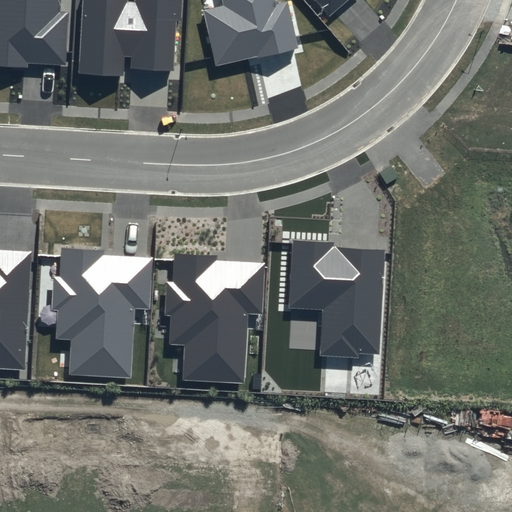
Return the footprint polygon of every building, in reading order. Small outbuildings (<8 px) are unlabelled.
[(60,0),(0,0),(0,65),(27,67),(28,62),(66,65),(69,12),(60,12),(60,0)] [(134,0),(135,3),(128,2),(127,0),(83,0),(80,72),(122,75),(123,56),(131,56),(131,67),(174,70),(176,22),(182,23),(182,0),(134,0)] [(222,0),(224,5),(204,10),(217,68),(299,49),(288,2),(278,4),(276,0),(222,0)] [(315,0),(329,16),(347,0),(315,0)] [(335,242),(294,240),(290,308),(324,309),(321,356),(358,358),(358,352),(379,353),(385,249),(334,246),(335,242)] [(104,251),(61,248),(60,277),(54,277),(52,310),(59,310),(57,339),(71,340),(69,376),(132,379),(136,309),(149,310),(152,258),(103,255),(104,251)] [(0,366),(25,368),(32,251),(0,249),(0,366)] [(216,256),(174,253),(173,282),(167,282),(165,315),(172,315),(170,344),(184,345),(182,380),(245,384),(249,314),(262,314),(265,263),(216,260),(216,256)]
